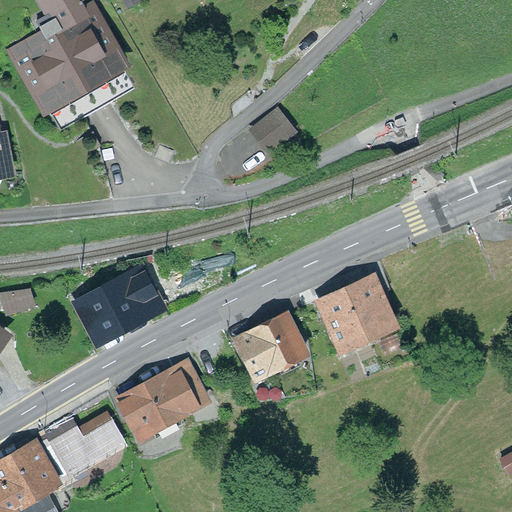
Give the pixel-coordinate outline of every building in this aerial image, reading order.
[(41,0),(48,12),(36,19),(46,36),(16,53),(61,130),(136,87),(90,10),(84,14),(76,0),(41,0)] [(269,149),(280,140),(285,147),(289,144),(297,137),(292,130),(276,112),(267,119),(264,122),(253,131),(269,149)] [(159,146),(155,156),(168,161),(172,151),(159,146)] [(138,272),(78,304),(96,337),(156,305),(138,272)] [(372,280),(322,303),(340,342),(389,320),(372,280)] [(0,295),(6,313),(35,304),(29,285),(0,295)] [(304,352),(286,315),(236,339),(255,377),(304,352)] [(207,398),(188,362),(119,400),(138,435),(207,398)] [(0,511),(121,441),(109,419),(44,456),(37,444),(0,464),(0,511)] [(511,471),(511,452),(500,459),(508,473),(511,471)]
